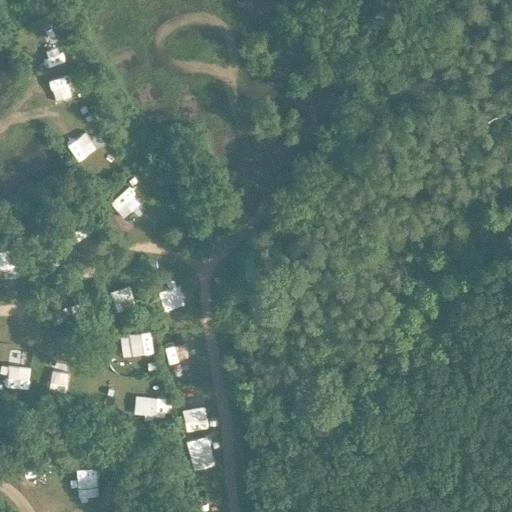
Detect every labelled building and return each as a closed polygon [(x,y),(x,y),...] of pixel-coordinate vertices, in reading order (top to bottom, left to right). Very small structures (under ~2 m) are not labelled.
[(255,0),(261,9),(276,0),(255,0)] [(276,56),(290,73),(306,60),(293,43),(276,56)] [(132,48),(110,59),(120,79),(142,68),(132,48)] [(55,97),(72,94),(68,74),(51,77),(55,97)] [(132,95),(143,115),(162,104),(151,84),(132,95)] [(176,102),(181,119),(198,114),(193,97),(176,102)] [(238,134),(220,138),(224,156),(242,152),(238,134)] [(81,161),(99,150),(90,136),(72,147),(81,161)] [(245,159),(229,167),(236,181),(253,174),(245,159)] [(2,180),(11,195),(25,186),(16,171),(2,180)] [(128,233),(147,211),(131,198),(112,220),(128,233)] [(0,253),(0,264),(2,276),(17,272),(12,251),(0,253)] [(107,282),(111,306),(129,303),(124,279),(107,282)] [(159,292),(166,312),(185,305),(178,286),(159,292)] [(118,351),(151,349),(150,336),(117,337),(118,351)] [(198,340),(167,341),(169,366),(199,364),(198,340)] [(135,394),(135,413),(165,414),(166,395),(135,394)] [(189,409),(189,427),(206,427),(205,409),(189,409)] [(192,469),(214,465),(208,434),(185,439),(192,469)]
